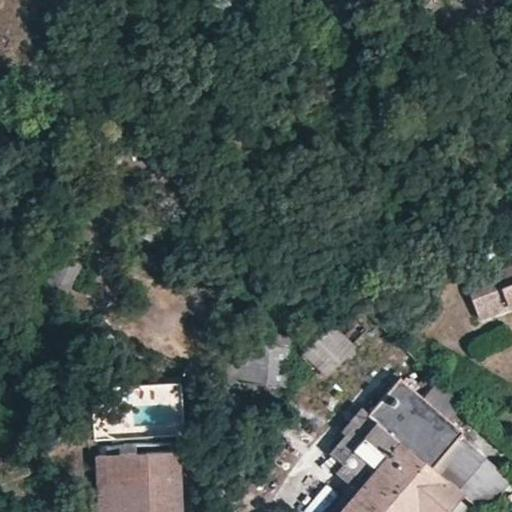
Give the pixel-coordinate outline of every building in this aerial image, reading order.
[(10,306),(29,314),(38,298),(53,306),(77,261),(47,245),(10,306)] [(511,260),(445,285),(457,321),(511,301),(511,260)] [(354,331),(328,309),(303,340),(327,363),(354,331)] [(242,367),(283,373),(292,320),(273,316),(272,331),(248,328),(242,367)] [(450,511),(467,493),(439,469),(472,430),(411,375),(359,435),(354,431),(337,452),(367,479),(348,501),(327,481),(308,505),(316,511),(450,511)] [(182,511),(180,441),(112,445),(114,511),(182,511)] [(114,511),(112,445),(101,446),(101,511),(114,511)]
